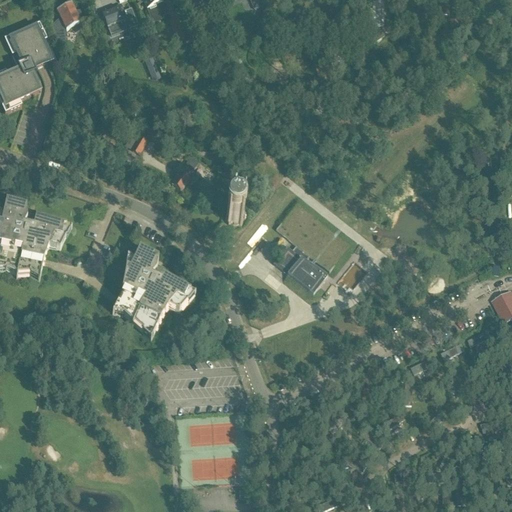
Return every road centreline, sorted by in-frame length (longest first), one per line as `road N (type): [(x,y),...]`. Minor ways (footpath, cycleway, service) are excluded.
road 1 (residential): [(273,511),(272,422),(214,272),(146,211),(0,158)]
road 2 (track): [(511,368),(457,439),(403,459),(379,485)]
